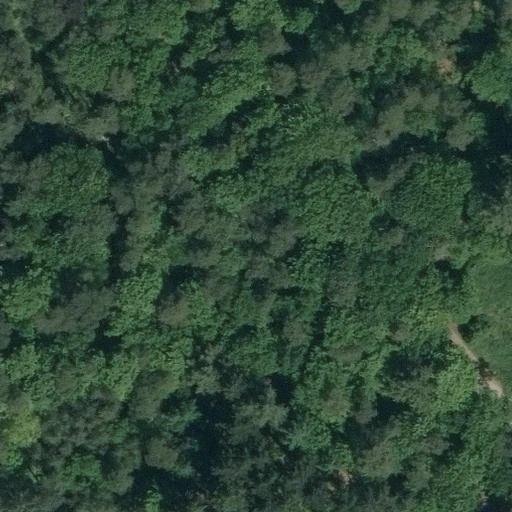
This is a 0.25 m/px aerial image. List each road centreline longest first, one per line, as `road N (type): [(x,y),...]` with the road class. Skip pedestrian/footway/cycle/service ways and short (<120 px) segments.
road 1 (track): [(511,408),(113,0)]
road 2 (track): [(0,339),(382,294),(391,285)]
